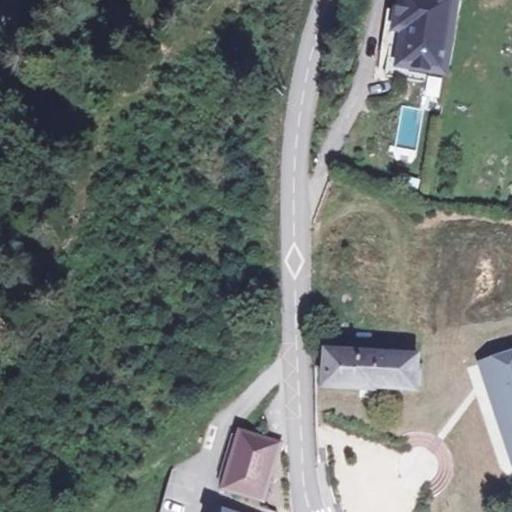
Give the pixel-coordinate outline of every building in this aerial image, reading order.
[(443,0),(388,0),(388,3),(381,1),(363,70),(425,83),(443,0)] [(394,149),(417,153),(425,108),(401,104),(394,149)] [(511,349),(481,361),(511,437),(511,349)] [(322,393),(411,393),(411,358),(322,359),(322,393)] [(229,488),(265,498),(282,432),(279,431),(248,423),(229,488)]
